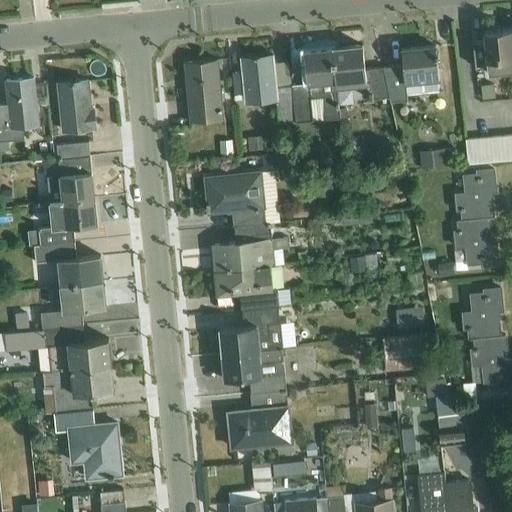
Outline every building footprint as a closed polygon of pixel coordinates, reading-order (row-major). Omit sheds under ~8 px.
[(511,30),(484,33),(485,41),(473,42),(476,68),(487,67),(488,74),(511,72),(511,30)] [(333,49),(337,88),(367,85),(369,101),(389,99),(383,68),(365,70),(363,46),(333,49)] [(383,68),(389,99),(390,103),(408,102),(406,85),(441,82),(438,54),(437,54),(436,47),(402,50),(403,66),(383,68)] [(293,86),(296,123),(340,119),(337,88),(333,49),(305,52),(308,85),(293,86)] [(276,88),(274,64),(273,56),(260,57),(259,56),(255,57),(241,59),(242,71),(233,72),(235,100),(244,99),(245,104),(279,101),(281,125),(296,123),(293,86),(291,87),(276,88)] [(217,60),(185,63),(191,123),(223,120),(217,60)] [(276,88),(291,87),(289,62),(274,64),(276,88)] [(223,67),(226,93),(234,92),(231,66),(223,67)] [(0,105),(0,151),(10,151),(9,141),(25,140),(24,129),(39,127),(34,79),(6,81),(8,105),(0,105)] [(87,81),(59,84),(64,131),(96,128),(94,110),(91,110),(87,81)] [(494,85),(481,87),(482,101),(496,99),(494,85)] [(511,135),(465,140),(468,165),(511,160),(511,135)] [(262,137),(247,138),(248,152),(263,150),(262,137)] [(233,141),(220,142),(220,155),(233,154),(233,141)] [(55,161),(90,157),(89,143),(57,146),(57,143),(53,143),(55,161)] [(451,149),(419,152),(421,169),(453,166),(451,149)] [(50,203),(95,198),(90,157),(55,161),(44,162),(45,177),(47,177),(50,203)] [(462,221),(489,219),(494,218),(491,193),(496,193),(494,170),(476,172),(476,174),(462,175),(464,193),(455,194),(457,211),(461,211),(462,221)] [(233,226),(271,222),(280,222),(275,171),(205,178),(207,202),(209,213),(232,211),(233,226)] [(385,177),(365,179),(366,193),(381,191),(381,188),(386,187),(385,177)] [(383,196),(375,197),(376,212),(387,210),(386,206),(396,205),(395,201),(386,202),(386,200),(384,200),(383,196)] [(40,246),(74,242),(73,227),(97,225),(95,198),(50,203),(52,228),(38,230),(40,246)] [(370,214),(343,217),(344,227),(371,224),(370,214)] [(489,219),(462,221),(457,221),(458,231),(454,231),(455,249),(465,248),(467,265),(481,264),(481,267),(498,265),(496,242),(491,243),(489,219)] [(271,222),(233,226),(235,243),(212,245),(214,272),(271,266),(284,265),(283,249),(289,249),(287,238),(272,239),(271,222)] [(74,242),(40,246),(34,246),(36,264),(57,262),(60,287),(103,282),(100,256),(76,259),(74,242)] [(377,256),(349,259),(351,274),(378,272),(377,256)] [(452,263),(438,265),(441,278),(455,276),(452,263)] [(271,266),(214,272),(217,297),(240,295),(242,310),(278,307),(291,305),(290,289),(278,290),(278,288),(273,289),(271,266)] [(425,275),(408,276),(409,289),(412,289),(412,294),(424,292),(424,288),(428,287),(425,275)] [(43,330),(83,326),(82,311),(106,308),(103,282),(60,287),(62,311),(41,313),(43,330)] [(451,289),(436,290),(436,302),(451,301),(451,289)] [(474,339),(500,336),(498,312),(503,311),(501,289),(483,291),(483,293),(470,294),(471,312),(462,313),(463,330),(467,330),(468,340),(474,339)] [(278,307),(242,310),(244,327),(220,329),(223,355),(282,349),(278,307)] [(422,308),(396,311),(398,330),(424,327),(422,308)] [(17,332),(30,331),(28,313),(15,315),(17,332)] [(30,331),(17,332),(4,334),(6,352),(38,349),(41,372),(43,372),(111,366),(109,340),(85,342),(83,326),(43,330),(30,331)] [(432,334),(383,339),(386,371),(427,367),(425,344),(433,344),(432,334)] [(500,336),(474,339),(475,349),(470,349),(472,366),(482,365),(483,384),(497,382),(497,384),(511,382),(511,360),(508,361),(505,336),(500,336)] [(282,349),(223,355),(225,381),(249,378),(250,394),(286,391),(282,349)] [(111,366),(43,372),(45,388),(43,388),(46,415),(54,414),(93,410),(92,394),(114,392),(111,366)] [(286,391),(250,394),(252,410),(228,412),(232,448),(293,442),(290,404),(288,404),(286,391)] [(454,395),(436,397),(441,446),(465,444),(463,430),(461,431),(460,415),(454,395)] [(376,405),(365,406),(367,430),(378,429),(376,405)] [(93,410),(54,414),(56,432),(68,431),(71,465),(84,463),(86,481),(114,478),(114,476),(122,475),(117,423),(95,426),(93,410)] [(0,462),(9,462),(7,442),(4,442),(3,432),(22,431),(23,433),(19,434),(20,443),(16,443),(18,461),(32,460),(27,417),(0,419),(0,462)] [(414,430),(402,431),(404,454),(416,453),(414,430)] [(270,462),(252,463),(255,493),(273,491),(270,462)] [(304,462),(272,465),(273,477),(305,473),(304,462)] [(448,511),(445,483),(444,471),(419,473),(420,485),(418,485),(421,511),(448,511)] [(445,483),(448,511),(476,511),(476,507),(473,507),(471,480),(445,483)] [(53,481),(39,482),(40,497),(54,495),(53,481)] [(327,488),(329,511),(393,511),(391,488),(377,489),(378,492),(343,495),(342,486),(327,488)] [(329,511),(327,488),(285,492),(286,511),(329,511)] [(101,505),(125,503),(124,491),(100,494),(101,505)] [(262,511),(262,501),(230,504),(230,511),(262,511)] [(101,511),(126,511),(125,503),(101,505),(101,511)]
